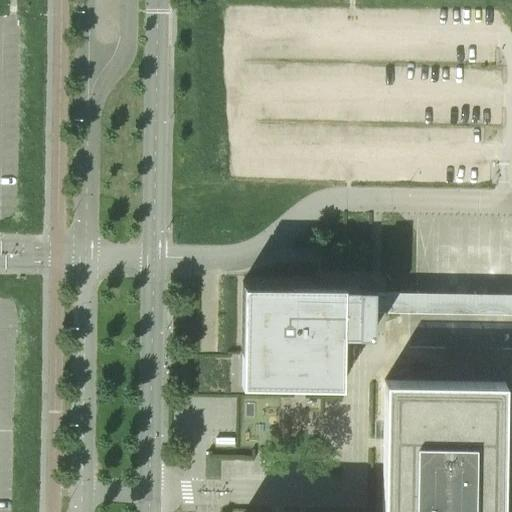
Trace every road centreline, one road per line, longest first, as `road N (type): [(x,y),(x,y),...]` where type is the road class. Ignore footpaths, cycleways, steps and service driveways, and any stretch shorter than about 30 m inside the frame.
road 1 (residential): [(511,203),(324,200),(245,256),(85,256)]
road 2 (unclassified): [(82,494),(85,256)]
road 3 (unclassified): [(85,256),(86,104)]
